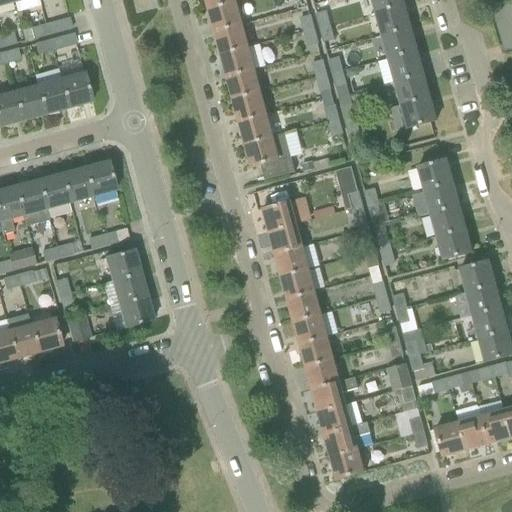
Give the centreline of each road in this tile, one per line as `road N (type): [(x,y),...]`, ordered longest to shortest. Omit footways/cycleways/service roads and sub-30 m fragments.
road 1 (residential): [(264,327),(175,0)]
road 2 (residential): [(508,221),(483,174),(488,108),(473,45),(454,30),(440,0)]
road 3 (unclassified): [(195,348),(137,126)]
road 4 (unclassified): [(0,401),(195,348)]
road 5 (residential): [(326,511),(317,508),(264,327)]
road 6 (residential): [(511,464),(328,511)]
road 7 (unclassified): [(257,511),(195,348)]
road 8 (unclassified): [(0,164),(137,126)]
road 9 (unclassified): [(137,126),(104,0)]
